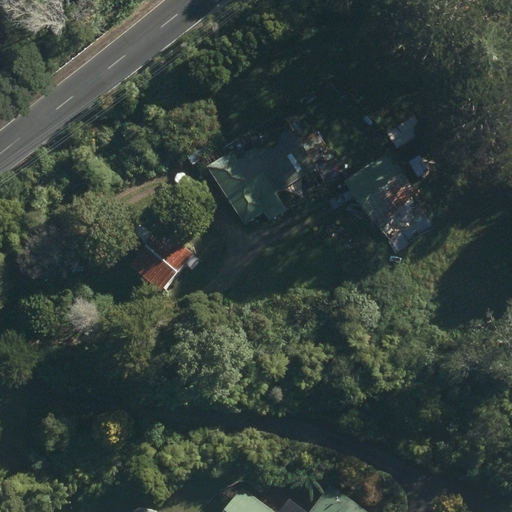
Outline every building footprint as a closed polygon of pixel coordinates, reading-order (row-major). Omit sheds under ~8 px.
[(420,114),(427,124),(435,119),(428,109),(420,114)] [(206,171),(243,227),(262,215),(268,223),(325,187),(312,166),(321,161),(317,155),(326,149),(317,134),(298,145),(279,116),(226,150),(212,129),(181,149),(193,168),(205,161),(210,168),(206,171)] [(387,135),(398,152),(425,134),(414,118),(387,135)] [(405,159),(415,175),(426,168),(417,153),(405,159)] [(344,185),(372,227),(418,196),(390,155),(344,185)] [(132,237),(147,244),(152,234),(137,226),(132,237)] [(130,269),(159,296),(185,266),(191,271),(199,261),(164,230),(130,269)] [(361,511),(330,489),(312,511),(301,511),(289,503),(282,511),(269,511),(242,491),(226,511),(361,511)]
